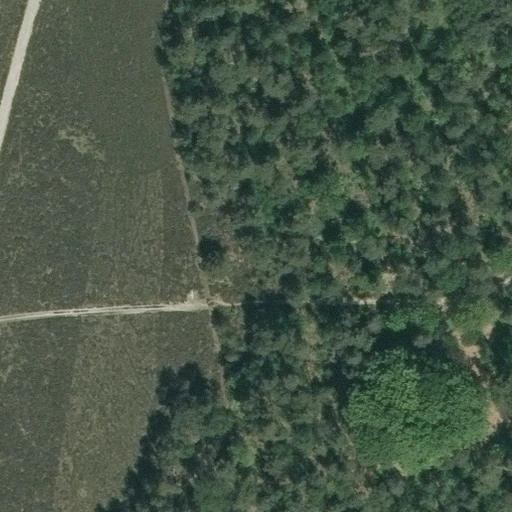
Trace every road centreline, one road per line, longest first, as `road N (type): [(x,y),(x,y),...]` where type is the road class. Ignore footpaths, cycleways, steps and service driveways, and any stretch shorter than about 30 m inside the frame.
road 1 (track): [(0,318),(482,298),(511,289)]
road 2 (track): [(0,132),(35,0)]
